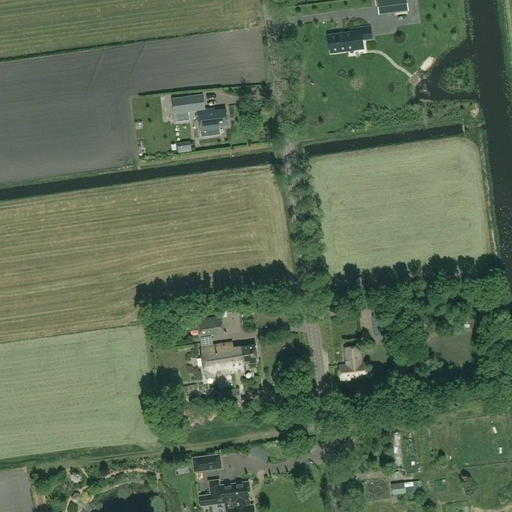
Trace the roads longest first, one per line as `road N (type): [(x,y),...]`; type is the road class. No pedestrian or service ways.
road 1 (tertiary): [(338,511),(268,0)]
road 2 (track): [(30,468),(326,425)]
